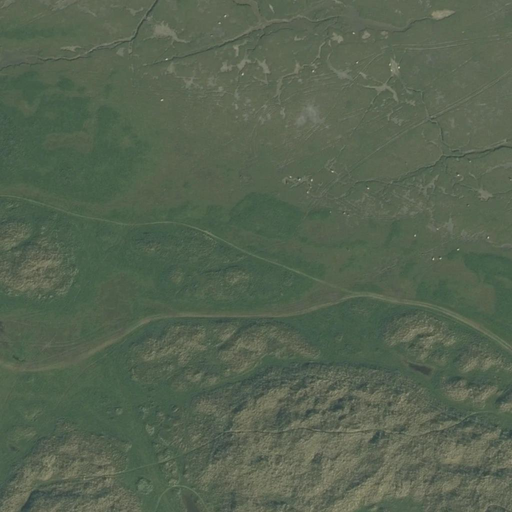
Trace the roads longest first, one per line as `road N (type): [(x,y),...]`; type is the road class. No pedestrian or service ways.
road 1 (track): [(511,345),(419,299),(341,289),(291,311),(226,315),(124,299),(0,316)]
road 2 (track): [(511,37),(379,55),(281,172),(281,197),(332,273),(419,299)]
road 3 (track): [(368,66),(199,87),(0,81)]
road 4 (track): [(0,197),(189,220),(332,273)]
